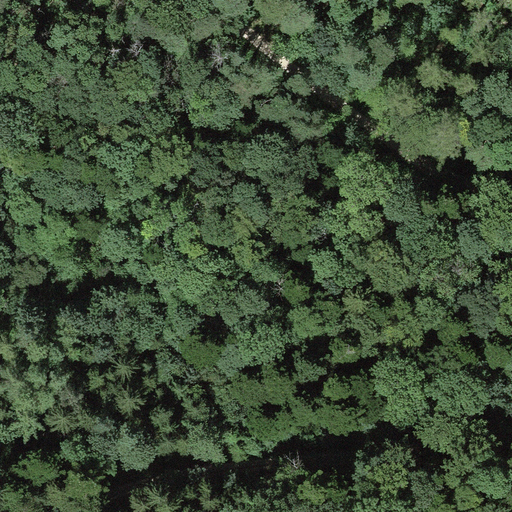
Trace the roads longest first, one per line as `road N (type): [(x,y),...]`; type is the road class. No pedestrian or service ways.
road 1 (track): [(511,430),(354,458),(219,467),(72,511)]
road 2 (track): [(203,0),(417,167),(511,194)]
